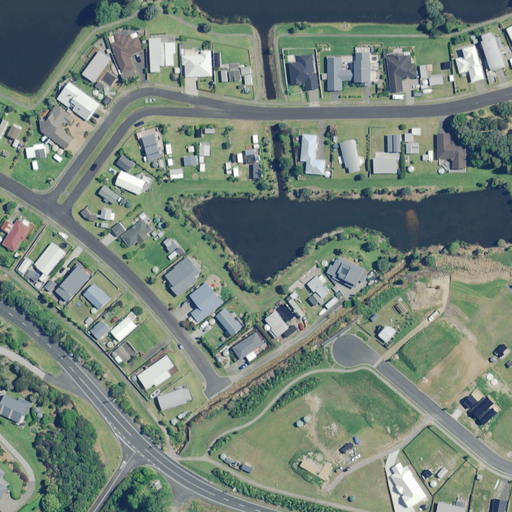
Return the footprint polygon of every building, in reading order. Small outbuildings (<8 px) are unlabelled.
[(494,39),(492,33),(482,36),(483,41),(482,42),(491,69),(504,65),(501,55),(506,53),(500,37),(494,39)] [(110,45),(121,74),(134,70),(129,58),(131,58),(131,56),(143,51),(138,39),(137,39),(135,34),(126,38),(125,36),(122,37),(118,35),(115,37),(114,40),(115,43),(110,45)] [(150,41),(152,75),(160,74),(160,68),(174,67),(174,56),(177,55),(176,44),(162,45),(162,40),(150,41)] [(484,79),(476,46),(463,49),(465,57),(456,59),(460,74),(469,71),(472,82),(484,79)] [(111,60),(100,51),(83,74),(94,83),(111,60)] [(185,66),(186,79),(212,78),(211,52),(201,52),(201,56),(182,57),(182,66),(185,66)] [(371,53),(356,53),(356,70),(342,70),(342,58),(327,58),(328,91),(342,91),(342,81),(355,81),(355,83),(362,83),(362,86),(371,86),(371,53)] [(403,56),(402,53),(395,54),(395,57),(387,58),(391,93),(403,91),(402,79),(417,77),(415,64),(412,64),(411,55),(403,56)] [(316,76),(313,54),(299,56),(300,62),(289,64),(292,85),(305,83),(307,92),(320,90),(318,75),(316,76)] [(245,76),(246,87),(252,87),(250,68),(241,69),(242,76),(245,76)] [(229,73),(231,84),(241,82),(240,72),(229,73)] [(41,127),(42,132),(66,150),(74,139),(62,130),(67,124),(69,125),(75,118),(71,115),(74,111),(87,120),(99,104),(66,80),(61,87),(64,89),(57,99),(69,108),(66,112),(57,105),(41,127)] [(104,85),(99,81),(96,86),(100,90),(104,85)] [(0,139),(8,122),(3,120),(0,126),(0,139)] [(21,130),(12,125),(7,135),(16,140),(21,130)] [(451,143),(451,134),(438,134),(438,159),(453,159),(453,169),(466,169),(466,143),(451,143)] [(40,140),(46,145),(48,143),(52,146),(54,143),(44,135),(40,140)] [(317,136),(303,135),(301,161),(307,162),(306,174),(324,175),(325,161),(315,160),(317,136)] [(142,141),(149,164),(161,161),(154,137),(142,141)] [(388,137),(388,154),(400,154),(400,137),(388,137)] [(360,164),(354,140),(340,144),(343,155),(338,157),(339,164),(345,163),(346,168),(349,168),(350,173),(360,171),(358,165),(360,164)] [(418,143),(406,143),(406,154),(418,153),(418,143)] [(45,144),(35,145),(35,149),(31,149),(32,159),(46,158),(45,144)] [(59,148),(54,144),(50,149),(56,153),(59,148)] [(209,156),(210,146),(200,145),(199,155),(209,156)] [(66,157),(59,152),(57,155),(63,160),(66,157)] [(134,164),(123,156),(117,164),(128,172),(134,164)] [(197,165),(196,156),(185,157),(185,166),(197,165)] [(374,162),(374,177),(397,176),(397,163),(391,163),(391,162),(374,162)] [(183,178),(181,169),(170,171),(171,179),(183,178)] [(147,185),(123,175),(117,188),(141,198),(147,185)] [(120,196),(104,185),(98,194),(114,204),(120,196)] [(89,206),(86,203),(80,208),(87,216),(90,214),(86,209),(89,206)] [(111,210),(102,209),(101,219),(114,220),(114,214),(111,213),(111,210)] [(152,231),(143,220),(122,237),(130,248),(138,242),(140,245),(150,237),(147,234),(152,231)] [(31,225),(26,222),(24,226),(18,222),(3,246),(16,254),(31,230),(28,229),(31,225)] [(6,223),(1,232),(8,235),(13,227),(6,223)] [(126,230),(119,223),(112,229),(119,237),(126,230)] [(172,243),(168,239),(164,243),(171,252),(178,247),(174,242),(172,243)] [(52,245),(34,267),(48,278),(66,256),(52,245)] [(202,275),(188,259),(165,279),(174,290),(172,292),(179,300),(199,283),(196,280),(202,275)] [(26,260),(19,272),(24,276),(32,264),(26,260)] [(330,268),(327,275),(357,290),(360,283),(364,285),(367,278),(363,276),(365,271),(340,260),(338,264),(336,263),(333,269),(330,268)] [(84,267),(78,261),(72,268),(74,270),(55,291),(68,302),(91,277),(82,269),(84,267)] [(32,270),(27,275),(35,284),(41,278),(32,270)] [(325,280),(320,274),(307,284),(315,293),(310,297),(318,307),(325,301),(323,299),(329,294),(320,283),(325,280)] [(56,285),(51,280),(45,287),(51,292),(56,285)] [(223,303),(207,283),(191,296),(200,307),(192,313),(199,322),(223,303)] [(110,299),(94,284),(81,298),(89,305),(92,303),(100,310),(110,299)] [(298,296),(295,291),(290,295),(293,300),(298,296)] [(242,328),(226,309),(216,317),(232,336),(242,328)] [(289,328),(276,312),(266,320),(273,329),(269,331),(276,339),(289,328)] [(136,317),(132,313),(111,332),(120,342),(137,326),(132,321),(136,317)] [(110,330),(102,321),(90,331),(98,340),(110,330)] [(264,345),(256,333),(233,348),(240,360),(264,345)] [(136,354),(128,342),(116,351),(119,355),(115,358),(119,364),(123,361),(125,363),(136,354)] [(230,354),(226,349),(221,352),(224,358),(230,354)] [(138,377),(148,393),(170,379),(168,375),(175,371),(167,359),(138,377)] [(192,401),(187,384),(175,388),(176,391),(158,397),(162,411),(192,401)] [(20,400),(5,394),(0,405),(0,415),(19,423),(22,415),(26,416),(32,402),(21,397),(20,400)] [(35,414),(41,411),(39,406),(32,409),(35,414)] [(41,411),(35,414),(38,420),(44,417),(41,411)] [(0,498),(0,499),(8,489),(0,482),(0,479),(4,475),(0,471),(0,498)]
